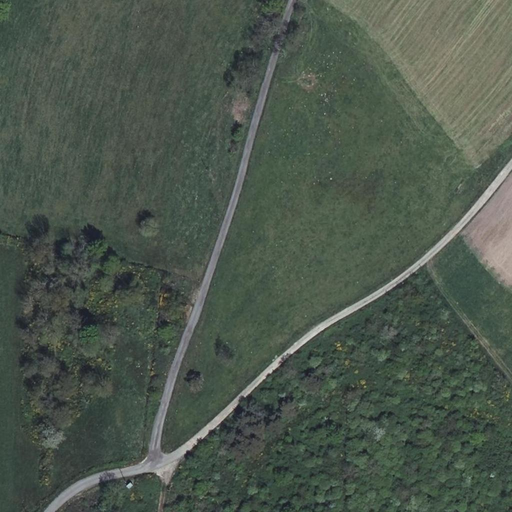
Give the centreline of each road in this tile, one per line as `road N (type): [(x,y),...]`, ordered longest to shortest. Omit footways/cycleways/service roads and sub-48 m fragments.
road 1 (track): [(292,0),(207,289),(170,375),(156,465)]
road 2 (track): [(511,167),(441,247),(309,337),(156,465)]
